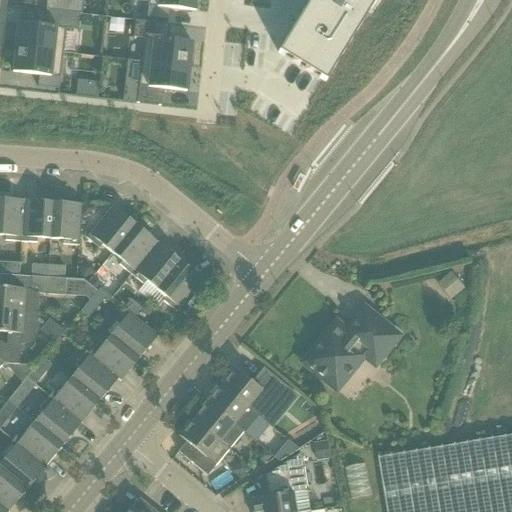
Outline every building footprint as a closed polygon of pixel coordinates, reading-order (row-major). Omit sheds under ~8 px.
[(46,0),(45,12),(79,15),(81,15),(82,0),(46,0)] [(148,0),(146,19),(167,21),(168,10),(195,13),(195,0),(148,0)] [(308,3),(277,54),(325,83),(366,16),(367,14),(363,11),(368,2),(376,0),(375,0),(321,0),(316,8),(311,5),(308,3)] [(18,24),(15,49),(63,54),(65,29),(78,31),(79,15),(45,12),(44,27),(18,24)] [(134,22),(133,38),(143,40),(141,63),(188,68),(191,43),(165,40),(166,25),(134,22)] [(15,49),(12,74),(39,76),(37,88),(59,90),(63,54),(15,49)] [(141,63),(136,104),(160,107),(162,90),(185,93),(188,68),(141,63)] [(21,243),(23,204),(23,201),(0,199),(0,236),(5,237),(5,242),(21,243)] [(50,240),(52,203),(23,201),(23,204),(21,243),(37,244),(37,239),(50,240)] [(82,205),(80,205),(52,203),(50,240),(62,241),(62,246),(79,247),(82,205)] [(135,225),(122,215),(114,207),(112,207),(100,222),(86,239),(99,250),(102,246),(112,254),(135,225)] [(157,244),(148,236),(135,225),(112,254),(121,262),(118,266),(131,276),(157,244)] [(147,301),(180,262),(157,244),(156,246),(131,276),(143,286),(137,293),(147,301)] [(176,313),(202,281),(180,262),(147,301),(158,310),(163,302),(176,313)] [(47,277),(48,266),(31,265),(30,276),(47,277)] [(64,267),(48,266),(47,277),(63,278),(64,267)] [(0,311),(37,314),(38,295),(64,297),(65,280),(47,279),(29,278),(28,291),(0,288),(0,311)] [(82,281),(65,280),(64,297),(85,298),(89,301),(96,293),(82,281)] [(96,293),(89,301),(97,308),(107,296),(99,289),(96,293)] [(97,308),(89,301),(80,312),(87,319),(97,308)] [(131,303),(125,310),(134,318),(141,310),(131,303)] [(400,337),(379,321),(364,308),(339,338),(335,335),(325,347),(320,343),(302,364),(336,391),(362,359),(374,368),(400,337)] [(139,360),(157,338),(157,337),(125,310),(114,323),(118,326),(110,336),(139,360)] [(36,335),(37,314),(0,311),(0,333),(7,334),(6,342),(5,345),(0,343),(0,361),(3,363),(4,365),(18,366),(19,353),(20,345),(25,345),(29,343),(33,339),(36,335)] [(65,333),(49,321),(39,334),(54,346),(65,333)] [(128,373),(139,360),(110,336),(102,346),(98,343),(88,355),(85,353),(120,382),(128,373)] [(99,402),(117,380),(120,383),(120,382),(85,353),(75,366),(78,369),(70,379),(99,402)] [(52,367),(43,359),(26,380),(35,388),(52,367)] [(259,419),(285,388),(263,371),(252,384),(235,370),(221,387),(259,419)] [(81,424),(99,402),(70,379),(62,388),(59,385),(48,398),(81,424)] [(35,388),(26,380),(6,402),(16,410),(35,388)] [(243,433),(256,417),(221,387),(207,404),(233,426),(234,425),(243,433)] [(63,447),(81,424),(48,398),(38,410),(42,413),(34,423),(63,447)] [(6,402),(0,410),(0,411),(8,418),(15,409),(6,402)] [(233,426),(207,404),(193,421),(229,450),(243,433),(234,425),(233,426)] [(185,443),(171,461),(200,485),(215,467),(229,450),(193,421),(179,438),(185,443)] [(44,469),(63,447),(34,423),(26,433),(22,430),(12,442),(44,469)] [(511,511),(511,437),(378,460),(387,511),(511,511)] [(284,441),(278,449),(287,457),(297,451),(284,441)] [(0,469),(26,491),(44,469),(12,442),(2,455),(5,458),(0,464),(0,469)] [(308,511),(305,492),(300,455),(267,475),(271,497),(251,500),(252,511),(308,511)] [(0,506),(6,511),(8,511),(26,491),(0,469),(0,506)]
